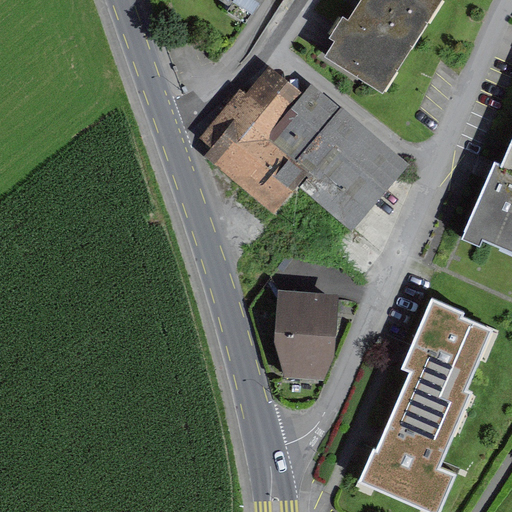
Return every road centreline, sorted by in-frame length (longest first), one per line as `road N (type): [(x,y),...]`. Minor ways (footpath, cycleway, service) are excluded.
road 1 (residential): [(511,0),(322,418),(296,442),(266,453)]
road 2 (tertiary): [(166,124),(266,453)]
road 3 (residential): [(309,0),(265,55),(166,124)]
road 4 (tertiary): [(124,0),(166,124)]
